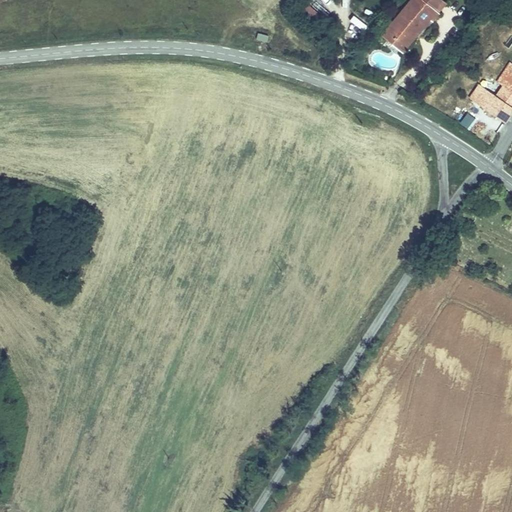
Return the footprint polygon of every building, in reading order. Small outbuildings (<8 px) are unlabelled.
[(419,32),(422,35),(434,21),(436,23),(441,15),(436,11),(444,1),(443,0),(416,0),(389,32),(407,47),(419,32)] [(436,11),(441,15),(449,5),(444,1),(436,11)] [(358,5),(356,12),(371,17),(373,10),(358,5)] [(458,18),(469,25),(477,15),(467,7),(458,18)] [(353,15),(350,21),(365,30),(368,24),(353,15)] [(406,54),(422,35),(419,32),(407,47),(389,32),(385,36),(406,54)] [(481,103),(506,117),(511,107),(511,60),(506,57),(489,88),(481,103)] [(469,96),(481,103),(489,88),(478,81),(469,96)] [(470,130),(476,119),(466,113),(460,123),(470,130)]
